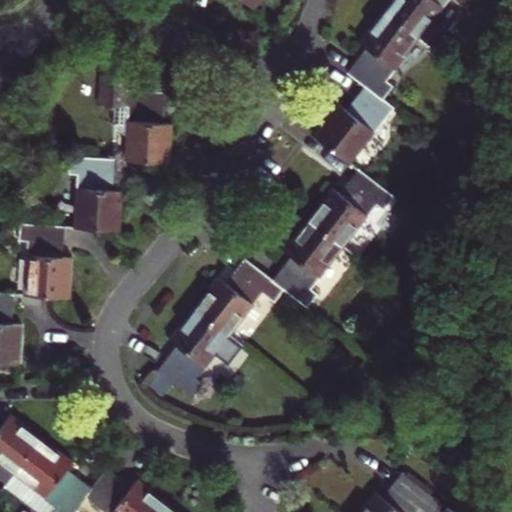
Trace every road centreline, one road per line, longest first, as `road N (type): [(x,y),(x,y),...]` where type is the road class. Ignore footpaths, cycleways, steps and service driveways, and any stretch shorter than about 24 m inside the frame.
road 1 (residential): [(263,465),(147,425),(117,392),(107,348),(117,307),(222,188),(272,97)]
road 2 (residential): [(136,0),(272,97)]
